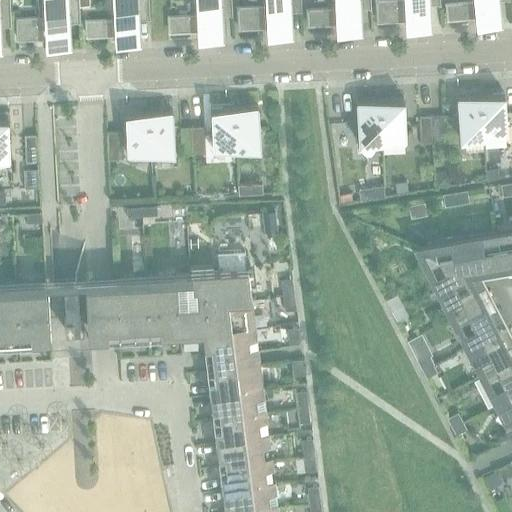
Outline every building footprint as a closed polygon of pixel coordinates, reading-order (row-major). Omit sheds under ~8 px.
[(0,0),(0,25),(10,25),(9,0),(0,0)] [(80,22),(78,0),(45,0),(47,21),(39,22),(39,16),(16,17),(17,38),(40,37),(39,33),(47,33),(48,47),(68,46),(67,23),(80,22)] [(149,19),(147,0),(115,0),(116,18),(86,20),(87,35),(109,34),(109,30),(117,29),(117,43),(137,42),(136,19),(149,19)] [(232,14),(231,0),(198,0),(199,14),(169,15),(169,31),(192,30),(191,25),(199,25),(200,39),(220,38),(219,15),(232,14)] [(301,11),(300,0),(267,0),(268,10),(260,11),(260,5),(238,6),(239,27),(261,26),(261,22),(269,22),(270,36),(289,35),(288,12),(301,11)] [(370,7),(369,0),(337,0),(337,7),(307,8),(308,24),(330,23),(330,18),(338,18),(339,32),(359,31),(358,8),(370,7)] [(439,0),(406,0),(407,3),(399,4),(398,0),(376,0),(377,20),(399,19),(399,15),(407,15),(408,29),(428,28),(427,5),(439,4),(439,0)] [(473,0),(446,3),(448,18),(470,16),(469,12),(477,11),(479,25),(498,23),(496,0),(497,0),(473,0)] [(504,92),(480,93),(483,136),(507,134),(504,92)] [(483,136),(480,93),(456,95),(459,138),(483,136)] [(403,97),(379,98),(382,141),(406,139),(403,97)] [(382,141),(379,98),(356,99),(358,142),(382,141)] [(258,104),(234,105),(236,148),(260,147),(258,104)] [(236,148),(234,105),(210,107),(212,149),(236,148)] [(172,109),(148,110),(150,152),(174,151),(172,109)] [(150,152),(148,110),(124,111),(126,154),(150,152)] [(432,142),(431,114),(419,115),(421,143),(432,142)] [(443,114),(431,114),(432,142),(444,142),(443,114)] [(7,117),(0,117),(0,159),(10,159),(7,117)] [(204,125),(192,126),(193,153),(205,153),(204,125)] [(193,153),(192,126),(180,126),(181,154),(193,153)] [(120,158),(119,130),(107,130),(108,158),(120,158)] [(26,163),(37,162),(36,134),(24,134),(26,163)] [(485,167),(487,179),(499,176),(497,165),(485,167)] [(511,181),(500,183),(502,195),(511,193),(511,181)] [(238,194),(263,193),(262,183),(238,184),(238,194)] [(384,196),(384,184),(358,189),(360,200),(384,196)] [(469,201),(466,189),(443,193),(445,205),(469,201)] [(127,216),(157,214),(156,205),(126,206),(127,216)] [(26,212),(27,222),(42,221),(41,211),(26,212)] [(511,228),(496,231),(500,251),(511,249),(511,254),(511,228)] [(436,242),(418,245),(482,277),(492,276),(488,253),(500,251),(496,231),(436,242)] [(482,277),(418,245),(426,262),(454,316),(472,307),(466,296),(487,286),(482,277)] [(0,343),(50,340),(47,287),(50,287),(63,286),(65,316),(64,316),(64,328),(72,328),(73,337),(84,336),(83,315),(78,315),(77,285),(85,285),(88,338),(105,337),(117,336),(117,337),(180,333),(193,332),(255,328),(245,250),(218,251),(217,251),(218,268),(190,270),(190,271),(102,276),(62,279),(49,279),(0,282),(0,343)] [(296,309),(292,277),(281,279),(285,310),(296,309)] [(397,293),(386,299),(397,320),(408,315),(397,293)] [(472,307),(454,316),(469,344),(507,325),(498,307),(477,317),(472,307)] [(511,334),(507,325),(469,344),(483,373),(501,364),(496,353),(511,344),(511,334)] [(300,342),(298,327),(287,328),(289,344),(300,342)] [(255,328),(193,332),(201,332),(205,362),(206,369),(234,365),(247,364),(246,356),(246,351),(248,350),(247,341),(256,339),(255,329),(255,328)] [(428,354),(419,359),(417,360),(422,369),(433,363),(428,354)] [(304,374),(302,358),(291,359),(293,375),(304,374)] [(247,364),(234,365),(206,369),(209,393),(253,387),(251,376),(260,374),(259,364),(259,363),(259,362),(247,364)] [(433,363),(422,369),(426,377),(437,372),(433,363)] [(501,364),(483,373),(498,401),(511,394),(511,371),(506,374),(501,364)] [(263,387),(262,387),(209,394),(212,418),(265,410),(256,411),(254,400),(263,398),(262,387),(263,387)] [(306,390),(295,391),(297,407),(308,405),(306,390)] [(511,394),(498,401),(511,428),(511,394)] [(310,421),(308,405),(297,407),(299,423),(310,421)] [(266,411),(265,410),(212,418),(215,441),(268,434),(259,435),(257,424),(266,422),(265,411),(266,411)] [(458,411),(447,417),(451,425),(462,420),(458,411)] [(462,420),(451,425),(456,434),(467,428),(462,420)] [(269,435),(268,434),(215,441),(218,465),(271,458),(271,457),(262,459),(260,448),(269,446),(268,435),(269,435)] [(312,437),(301,439),(303,454),(314,453),(312,437)] [(316,469),(314,453),(303,454),(305,470),(316,469)] [(272,459),(271,458),(218,465),(221,489),(275,482),(274,481),(265,482),(263,472),(272,470),(271,459),(272,459)] [(495,472),(483,477),(489,489),(500,484),(495,472)] [(275,482),(221,489),(224,511),(229,511),(278,506),(277,505),(268,506),(266,495),(275,493),(274,482),(275,482)] [(318,485),(307,486),(309,502),(320,501),(318,485)] [(321,511),(320,501),(309,502),(310,511),(321,511)]
